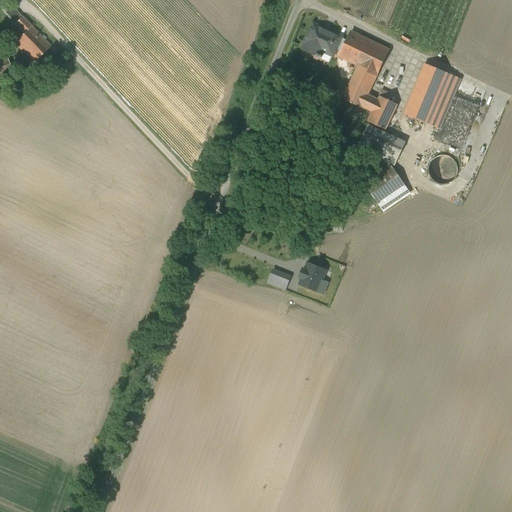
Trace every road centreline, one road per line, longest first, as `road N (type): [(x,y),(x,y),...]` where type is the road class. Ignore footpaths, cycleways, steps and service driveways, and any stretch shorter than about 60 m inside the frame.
road 1 (unclassified): [(302,0),(94,511)]
road 2 (unknown): [(12,51),(189,269)]
